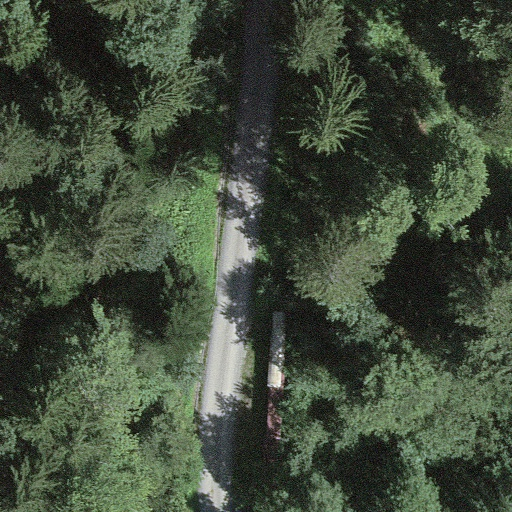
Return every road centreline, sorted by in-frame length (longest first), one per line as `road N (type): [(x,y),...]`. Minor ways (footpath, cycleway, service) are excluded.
road 1 (track): [(215,511),(214,456),(271,0)]
road 2 (track): [(378,0),(511,130)]
